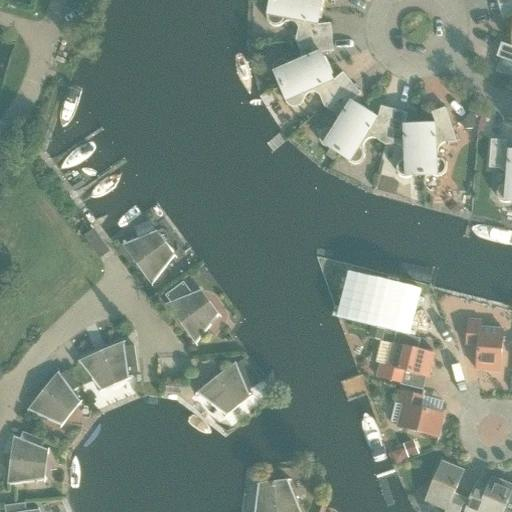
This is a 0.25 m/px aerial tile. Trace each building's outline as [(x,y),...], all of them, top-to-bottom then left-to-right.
[(297,33),(296,41),(332,37),(330,23),(318,24),(320,9),(274,0),(270,0),(269,10),(268,11),(268,12),(267,13),(267,15),(267,17),(267,18),(267,20),(268,21),(269,22),(270,23),(271,24),(273,25),(275,26),(276,26),(278,26),(280,25),(286,21),(288,20),(290,20),(291,20),(293,21),(294,21),(295,22),(296,24),(297,25),(298,27),(298,29),(298,30),(298,31),(298,32),(297,33)] [(274,0),(320,9),(322,0),(274,0)] [(511,16),(511,1),(499,5),(503,19),(511,16)] [(332,37),(296,41),(299,48),(300,49),(301,51),(301,52),(301,54),(301,55),(301,56),(300,57),(300,58),(298,60),(297,61),(295,62),(293,62),(291,62),(284,59),(282,59),(280,59),(278,60),(276,61),(275,62),(274,63),(274,65),(273,66),(273,68),(273,70),(273,71),(273,73),(274,74),(275,75),(276,76),(277,77),(281,86),(327,66),(321,52),(334,50),(332,37)] [(511,46),(502,43),(497,56),(511,61),(511,46)] [(327,66),(281,86),(285,96),(285,97),(285,99),(285,100),(286,101),(287,103),(288,104),(289,105),(290,106),(292,107),(295,107),(296,107),(298,106),(299,106),(301,104),(303,103),(305,96),(306,94),(308,93),(309,92),(311,92),(313,92),(315,92),(317,93),(318,94),(320,95),(325,106),(352,83),(343,72),(333,81),(327,66)] [(352,83),(325,106),(334,112),(335,113),(336,115),(337,116),(337,118),(337,119),(337,121),(336,123),(335,124),(334,126),(332,127),(325,129),(323,130),(322,131),(320,133),(320,135),(319,136),(319,137),(319,138),(320,140),(320,141),(321,143),(322,144),(323,145),(324,146),(326,147),(327,147),(329,147),(338,153),(365,110),(351,102),(361,93),(352,83)] [(365,110),(338,153),(346,158),(347,159),(348,161),(349,162),(351,162),(353,163),(354,163),(355,164),(357,163),(359,163),(361,161),(363,160),(364,158),(365,156),(365,155),(365,154),(363,147),(363,145),(364,143),(365,142),(366,140),(367,139),(369,138),(371,138),(373,137),(375,138),(385,144),(395,109),(381,106),(378,118),(365,110)] [(420,125),(422,175),(432,175),(435,176),(436,176),(438,176),(440,176),(442,175),(443,174),(444,173),(445,172),(446,171),(446,170),(447,168),(447,167),(447,166),(447,165),(446,163),(445,161),(440,156),(439,154),(438,153),(438,151),(438,149),(438,148),(439,147),(439,146),(440,145),(441,144),(443,143),(445,142),(457,142),(445,107),(432,112),(436,124),(420,125)] [(395,109),(385,144),(397,144),(399,144),(401,145),(402,147),(403,147),(403,149),(404,150),(404,151),(404,152),(404,153),(404,154),(404,155),(404,156),(403,157),(398,163),(397,164),(397,166),(397,167),(397,169),(397,170),(397,171),(398,173),(400,175),(402,176),(403,177),(405,177),(406,177),(408,177),(410,177),(411,176),(412,176),(422,175),(420,125),(404,125),(408,113),(395,109)] [(474,113),(470,113),(460,124),(465,128),(472,128),(474,113)] [(511,150),(506,150),(506,141),(491,139),(489,167),(495,168),(496,168),(500,168),(501,169),(502,170),(504,171),(505,173),(505,174),(505,176),(506,178),(505,179),(505,181),(504,182),(503,184),(502,185),(500,186),(499,187),(498,188),(497,190),(497,191),(497,192),(497,194),(497,195),(498,196),(498,198),(499,199),(501,201),(503,202),(505,202),(507,202),(508,202),(509,202),(511,201),(511,150)] [(112,252),(95,230),(85,237),(102,260),(112,252)] [(175,255),(157,231),(122,245),(151,285),(175,255)] [(219,314),(201,290),(192,294),(183,282),(165,296),(170,303),(166,305),(195,344),(219,314)] [(402,329),(405,317),(407,318),(413,295),(372,284),(366,307),(359,305),(356,318),(402,329)] [(481,320),(468,319),(466,344),(478,345),(476,370),(500,371),(504,329),(481,327),(481,320)] [(385,329),(371,326),(369,337),(383,340),(385,329)] [(396,333),(393,344),(393,343),(387,365),(380,364),(377,377),(401,382),(404,371),(428,377),(434,354),(418,350),(420,339),(396,333)] [(133,346),(124,347),(124,342),(78,361),(102,391),(129,379),(129,377),(138,375),(133,346)] [(262,382),(245,359),(236,365),(235,363),(197,393),(227,416),(250,397),(248,392),(262,382)] [(81,402),(58,372),(28,410),(62,426),(81,402)] [(423,396),(399,390),(396,403),(403,405),(397,427),(439,437),(444,414),(420,408),(423,396)] [(49,447),(14,433),(7,488),(44,483),(49,447)] [(420,454),(414,440),(404,444),(409,458),(420,454)] [(445,511),(459,511),(466,499),(454,494),(464,471),(442,462),(426,501),(447,510),(445,511)] [(511,485),(492,477),(487,489),(476,484),(465,511),(511,511),(511,501),(509,500),(511,492),(511,485)] [(301,511),(288,480),(258,484),(254,511),(301,511)]
